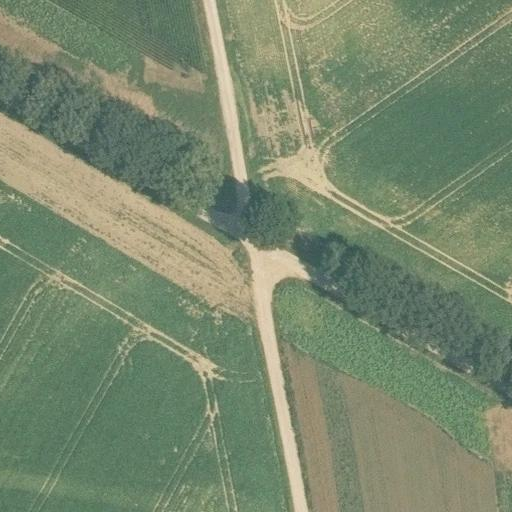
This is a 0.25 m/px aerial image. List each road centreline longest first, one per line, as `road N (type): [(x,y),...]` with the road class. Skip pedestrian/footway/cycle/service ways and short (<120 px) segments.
road 1 (unclassified): [(511,388),(0,94)]
road 2 (track): [(213,0),(292,511)]
